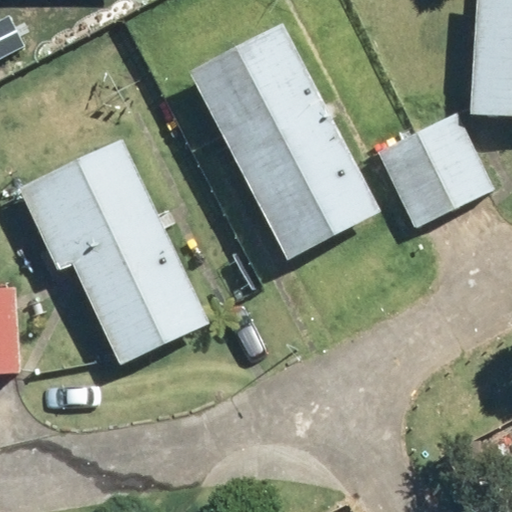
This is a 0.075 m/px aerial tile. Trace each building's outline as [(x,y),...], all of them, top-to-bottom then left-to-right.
[(511,0),(482,0),(477,112),(511,113),(511,0)] [(289,19),(197,69),(294,258),(387,210),(289,19)] [(466,110),(381,150),(419,228),(503,188),(466,110)] [(50,177),(126,360),(207,326),(132,143),(50,177)] [(0,290),(0,371),(16,370),(11,290),(0,290)]
